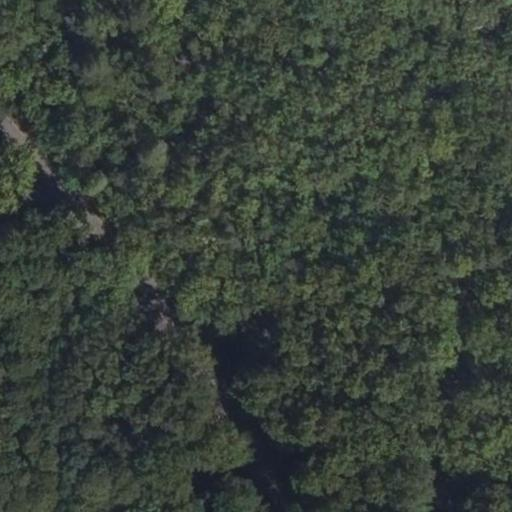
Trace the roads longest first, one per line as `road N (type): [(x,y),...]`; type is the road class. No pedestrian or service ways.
road 1 (tertiary): [(0,156),(64,218),(229,428),(243,511)]
road 2 (track): [(436,0),(511,132)]
